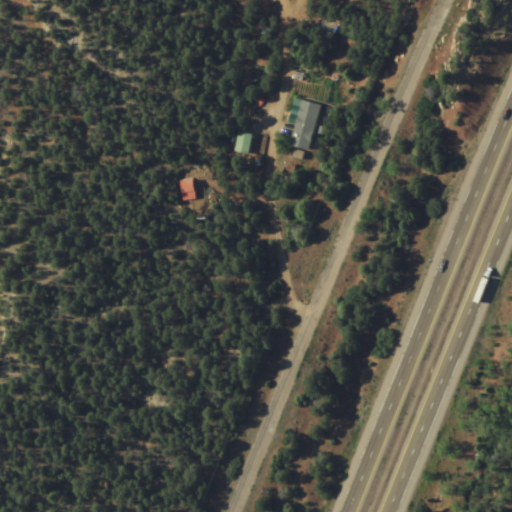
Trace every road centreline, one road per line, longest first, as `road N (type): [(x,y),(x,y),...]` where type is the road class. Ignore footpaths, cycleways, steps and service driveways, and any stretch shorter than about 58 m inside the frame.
road 1 (residential): [(218,511),(436,0)]
road 2 (motorway): [(511,121),(347,511)]
road 3 (motorway): [(384,511),(511,220)]
